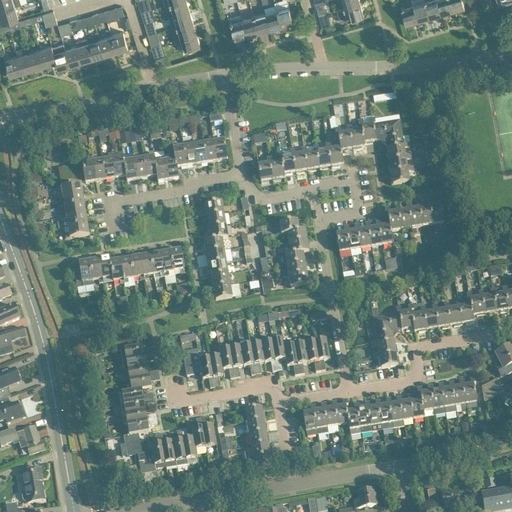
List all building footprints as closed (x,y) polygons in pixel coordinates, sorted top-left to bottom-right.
[(20,0),(0,0),(0,11),(15,7),(22,5),(20,0)] [(50,9),(47,0),(41,0),(44,10),(50,9)] [(152,9),(149,0),(141,0),(137,1),(141,13),(152,9)] [(189,10),(186,0),(182,0),(169,4),(170,6),(167,7),(169,16),(173,15),(189,10)] [(360,4),(359,0),(341,0),(343,6),(342,6),(343,8),(360,4)] [(441,14),(436,0),(428,0),(426,1),(426,0),(424,1),(429,18),(441,14)] [(452,11),(449,0),(436,0),(441,14),(452,11)] [(464,7),(462,0),(449,0),(452,11),(464,7)] [(278,1),(275,2),(277,9),(281,26),(293,23),(288,2),(279,4),(278,1)] [(429,18),(424,1),(422,1),(423,2),(413,5),(418,21),(429,18)] [(364,16),(360,4),(343,8),(343,10),(345,10),(347,20),(364,16)] [(418,21),(413,5),(403,8),(403,7),(401,7),(406,24),(418,21)] [(235,8),(237,14),(246,11),(244,6),(235,8)] [(19,18),(15,7),(0,11),(0,16),(2,23),(19,18)] [(116,8),(104,12),(107,20),(118,17),(116,8)] [(156,21),(152,9),(141,13),(144,24),(153,22),(156,21)] [(281,26),(277,9),(275,10),(275,11),(265,13),(270,29),(281,26)] [(193,22),(189,10),(173,15),(176,25),(175,25),(176,27),(193,22)] [(42,14),(46,27),(57,23),(53,11),(42,14)] [(107,20),(104,12),(93,15),(95,24),(107,20)] [(270,29),(265,13),(255,16),(255,15),(253,15),(258,33),(270,29)] [(331,25),(327,13),(318,15),(322,27),(331,25)] [(95,24),(93,15),(81,19),(84,27),(95,24)] [(246,36),(242,20),(241,15),(229,18),(234,39),(246,36)] [(258,33),(253,15),(252,16),(252,17),(242,20),(246,36),(258,33)] [(84,27),(81,19),(70,22),(72,31),(79,29),(84,27)] [(72,31),(70,22),(58,26),(61,34),(61,36),(73,33),(72,31)] [(157,33),(153,22),(144,24),(148,36),(157,33)] [(196,33),(193,22),(176,27),(177,29),(180,38),(196,33)] [(0,33),(9,30),(7,25),(0,27),(0,33)] [(123,32),(111,36),(116,52),(128,48),(123,32)] [(157,34),(157,33),(148,36),(151,47),(160,44),(159,41),(164,40),(161,33),(157,34)] [(200,45),(196,33),(180,38),(183,48),(182,48),(183,51),(200,45)] [(116,52),(111,36),(100,39),(105,55),(116,52)] [(105,55),(100,39),(88,42),(93,59),(105,55)] [(93,59),(88,42),(77,46),(82,62),(93,59)] [(70,66),(65,49),(64,44),(52,48),(54,53),(57,62),(56,62),(58,69),(70,66)] [(164,56),(160,44),(151,47),(155,59),(156,62),(155,63),(156,68),(167,65),(164,56)] [(57,62),(54,53),(52,48),(52,46),(40,49),(45,65),(56,62),(57,62)] [(82,62),(77,46),(65,49),(70,66),(82,62)] [(45,65),(40,49),(29,53),(33,69),(45,65)] [(33,69),(29,53),(17,56),(22,72),(33,69)] [(22,72),(17,56),(5,60),(10,76),(22,72)] [(209,117),(210,123),(222,121),(221,115),(209,117)] [(383,144),(400,121),(399,116),(375,120),(375,125),(373,125),(376,142),(379,141),(383,144)] [(361,127),(362,131),(364,145),(365,145),(372,144),(372,143),(376,142),(373,125),(375,125),(375,120),(370,120),(371,126),(364,127),(361,127)] [(404,145),(400,121),(383,144),(387,147),(387,150),(404,148),(404,145)] [(350,133),(352,133),(352,127),(347,128),(347,133),(341,135),(338,135),(339,144),(342,156),(350,155),(349,150),(353,150),(350,133)] [(365,148),(365,145),(364,145),(362,131),(352,133),(350,133),(353,150),(353,151),(361,150),(361,148),(365,148)] [(119,133),(109,134),(110,142),(120,141),(119,135),(119,133)] [(129,133),(120,134),(120,135),(121,143),(130,141),(129,133)] [(227,161),(224,141),(218,142),(217,138),(213,139),(217,162),(227,161)] [(217,162),(213,139),(209,139),(209,143),(204,144),(207,164),(217,162)] [(207,164),(204,144),(198,145),(197,141),(193,142),(197,166),(207,164)] [(197,166),(193,142),(189,143),(189,147),(184,148),(187,167),(197,166)] [(339,144),(330,145),(331,150),(329,151),(331,168),(331,169),(340,168),(340,166),(344,166),(342,156),(339,144)] [(187,167),(184,148),(178,149),(177,145),(172,145),(175,160),(177,169),(187,167)] [(331,168),(329,151),(331,150),(330,145),(325,146),(326,151),(319,152),(317,153),(320,169),(319,170),(320,171),(328,170),(328,168),(331,168)] [(406,160),(406,157),(405,150),(410,149),(409,145),(404,145),(404,148),(387,150),(388,154),(386,154),(388,163),(389,162),(406,160)] [(320,169),(317,153),(319,152),(318,147),(313,148),(314,153),(307,154),(305,155),(308,171),(307,171),(308,173),(316,172),(316,170),(319,170),(320,169)] [(308,171),(305,155),(307,154),(306,149),(302,150),(302,155),(295,156),(293,157),(296,173),(296,175),(304,174),(304,172),(307,171),(308,171)] [(63,151),(60,155),(66,160),(69,156),(63,151)] [(295,156),(295,151),(290,152),(291,157),(284,158),(281,159),(282,163),(282,162),(284,177),(285,177),(292,176),(292,174),(296,173),(293,157),(295,156)] [(158,177),(155,164),(154,153),(149,154),(150,158),(144,159),(147,179),(157,177),(158,177)] [(126,177),(123,158),(123,154),(113,155),(116,179),(126,177)] [(116,179),(113,155),(108,156),(109,160),(103,161),(106,181),(116,179)] [(147,179),(144,159),(138,160),(137,156),(133,157),(137,181),(147,179)] [(408,171),(408,169),(406,162),(412,161),(411,156),(406,157),(406,160),(389,162),(390,166),(388,166),(390,175),(391,174),(408,171)] [(137,181),(133,157),(123,158),(126,177),(127,182),(137,181)] [(179,180),(177,169),(175,160),(169,161),(169,157),(165,158),(169,181),(179,180)] [(106,181),(103,161),(97,162),(96,158),(92,159),(96,182),(106,181)] [(169,181),(165,158),(160,159),(161,163),(155,164),(158,177),(157,177),(158,183),(169,181)] [(96,182),(92,159),(88,159),(89,164),(83,165),(86,180),(85,180),(86,184),(96,182)] [(273,181),(270,164),(272,164),(271,159),(267,159),(268,165),(258,166),(261,185),(269,183),(269,182),(273,181)] [(282,162),(282,163),(272,164),(270,164),(273,181),(273,183),(281,181),(281,180),(285,179),(285,177),(284,177),(282,162)] [(85,180),(86,180),(83,165),(58,169),(61,188),(80,185),(79,181),(85,180)] [(413,168),(408,169),(408,171),(391,174),(392,178),(390,178),(392,186),(410,183),(408,174),(414,173),(413,168)] [(82,195),(81,185),(80,185),(61,188),(57,189),(59,199),(82,195)] [(84,205),(82,195),(59,199),(60,203),(64,203),(65,208),(84,205)] [(439,206),(433,207),(430,207),(434,225),(444,224),(441,206),(443,205),(442,200),(438,200),(439,206)] [(434,225),(430,207),(433,207),(432,201),(427,202),(428,208),(422,209),(420,209),(423,227),(434,225)] [(206,218),(224,215),(222,203),(204,206),(205,214),(207,214),(207,218),(206,218)] [(423,227),(420,209),(422,209),(421,203),(416,204),(417,209),(412,210),(409,211),(412,229),(423,227)] [(62,205),(47,207),(48,213),(63,211),(62,205)] [(86,216),(84,205),(65,208),(66,215),(61,215),(62,219),(86,216)] [(412,229),(409,211),(412,210),(411,205),(406,206),(407,211),(401,212),(399,213),(402,231),(412,229)] [(388,214),(388,215),(390,226),(391,232),(402,231),(399,213),(401,212),(400,207),(395,208),(396,213),(390,214),(388,214)] [(43,213),(33,215),(34,221),(44,219),(43,213)] [(226,227),(224,215),(206,218),(207,226),(209,226),(209,229),(208,230),(226,227)] [(87,225),(86,216),(62,219),(64,229),(68,229),(87,225)] [(298,221),(280,225),(282,236),(287,235),(287,234),(300,232),(299,232),(298,221)] [(382,246),(379,228),(382,228),(381,222),(376,223),(377,228),(371,230),(369,230),(372,248),(382,246)] [(372,248),(369,230),(371,230),(370,224),(365,225),(366,230),(360,231),(358,232),(361,250),(372,248)] [(44,225),(35,227),(36,234),(45,232),(44,225)] [(89,236),(87,225),(68,229),(69,235),(65,235),(66,240),(89,236)] [(361,250),(358,232),(360,231),(359,226),(354,227),(355,232),(350,233),(347,233),(350,252),(361,250)] [(393,244),(391,232),(390,226),(382,228),(379,228),(382,246),(393,244)] [(228,239),(226,227),(208,230),(209,238),(211,238),(211,241),(212,242),(222,240),(228,239)] [(350,252),(347,233),(350,233),(349,228),(344,228),(345,234),(336,235),(340,253),(350,252)] [(305,231),(299,232),(300,232),(287,234),(287,235),(289,245),(307,242),(305,231)] [(431,237),(431,246),(441,246),(441,237),(431,237)] [(224,252),(222,240),(212,242),(211,241),(204,243),(205,251),(207,250),(207,254),(206,254),(206,255),(224,252)] [(309,253),(307,242),(289,245),(291,255),(291,256),(303,254),(309,253)] [(185,275),(181,251),(171,253),(175,276),(181,275),(182,276),(184,275),(185,275)] [(226,263),(224,252),(206,255),(207,263),(209,262),(210,266),(208,266),(226,263)] [(175,276),(171,253),(161,254),(165,278),(166,278),(168,278),(169,277),(175,276)] [(165,278),(161,254),(151,256),(154,275),(155,280),(165,278)] [(305,264),(303,254),(291,256),(291,255),(285,256),(287,267),(305,264)] [(154,275),(151,256),(141,258),(145,281),(149,281),(148,276),(154,275)] [(145,281),(141,258),(131,259),(134,279),(140,278),(140,282),(145,281)] [(110,263),(111,263),(110,259),(100,260),(103,284),(113,283),(113,282),(110,263)] [(134,279),(131,259),(121,261),(125,285),(129,284),(128,280),(134,279)] [(103,284),(100,260),(90,262),(93,282),(99,281),(99,285),(103,284)] [(125,285),(121,261),(111,263),(110,263),(113,282),(120,281),(120,286),(125,285)] [(93,282),(90,262),(79,264),(82,277),(76,278),(77,289),(93,286),(93,282)] [(228,275),(226,263),(208,266),(209,274),(211,274),(212,278),(210,278),(228,275)] [(307,275),(305,264),(287,267),(289,278),(307,275)] [(230,287),(228,275),(210,278),(211,286),(213,286),(214,289),(212,290),(230,287)] [(309,286),(307,275),(289,278),(291,289),(309,286)] [(262,282),(264,296),(272,295),(272,290),(274,290),(273,280),(262,282)] [(7,286),(0,288),(0,300),(11,296),(7,286)] [(233,299),(230,287),(212,290),(214,298),(215,298),(216,302),(233,299)] [(511,293),(508,294),(507,288),(502,289),(503,295),(505,294),(508,311),(509,311),(511,310),(511,293)] [(508,311),(505,294),(503,295),(496,296),(495,290),(490,291),(491,297),(494,296),(497,313),(500,312),(501,314),(509,312),(509,311),(508,311)] [(497,313),(494,296),(491,297),(484,298),(483,292),(479,293),(479,299),(482,298),(485,315),(488,314),(489,316),(497,314),(497,313)] [(482,298),(479,299),(472,300),(471,294),(467,295),(468,301),(470,301),(471,306),(473,317),(477,316),(477,318),(485,316),(485,315),(482,298)] [(474,324),(473,317),(471,306),(462,308),(461,302),(456,303),(457,309),(459,308),(462,325),(466,324),(466,326),(474,324)] [(462,325),(459,308),(457,309),(450,310),(449,305),(444,305),(445,311),(447,310),(450,327),(454,326),(454,328),(463,326),(462,325)] [(0,335),(5,334),(3,327),(15,322),(20,319),(15,307),(10,309),(0,313),(0,335)] [(447,310),(445,311),(438,312),(437,307),(432,307),(433,313),(436,312),(438,329),(439,329),(442,328),(442,330),(451,328),(450,327),(447,310)] [(436,312),(433,313),(426,314),(425,308),(420,309),(421,315),(424,314),(427,331),(430,330),(431,332),(439,330),(439,329),(438,329),(436,312)] [(411,312),(409,313),(402,314),(401,309),(396,309),(397,315),(399,314),(402,331),(406,331),(406,332),(414,331),(412,316),(411,313),(411,312)] [(313,322),(327,320),(326,313),(311,315),(313,322)] [(402,331),(399,314),(397,315),(373,319),(396,336),(399,332),(402,331)] [(421,315),(412,316),(414,331),(414,333),(419,332),(419,334),(427,333),(427,331),(424,314),(421,315)] [(394,339),(396,336),(373,319),(377,343),(377,346),(394,342),(394,339)] [(0,357),(14,353),(12,348),(11,343),(20,340),(26,338),(23,328),(18,330),(5,334),(0,335),(0,357)] [(309,364),(305,345),(305,340),(294,342),(295,347),(300,376),(305,375),(303,365),(309,364)] [(286,361),(284,349),(285,349),(283,341),(273,343),(278,372),(282,371),(281,362),(286,361)] [(330,361),(328,349),(327,341),(316,343),(321,372),(326,372),(324,362),(330,361)] [(395,346),(394,342),(377,346),(377,343),(372,344),(372,349),(378,348),(379,355),(379,358),(396,355),(398,355),(396,346),(395,346)] [(278,372),(273,343),(262,345),(265,364),(271,363),(273,373),(278,372)] [(321,372),(316,343),(305,345),(309,364),(314,363),(316,373),(321,372)] [(265,364),(262,345),(251,346),(257,376),(261,375),(260,365),(265,364)] [(156,356),(155,351),(145,352),(144,346),(121,351),(123,362),(156,356)] [(257,376),(251,346),(241,348),(244,368),(250,367),(252,377),(257,376)] [(300,376),(295,347),(285,349),(284,349),(286,361),(287,368),(293,367),(295,377),(300,376)] [(496,355),(501,365),(496,367),(502,378),(511,372),(511,347),(496,355)] [(244,368),(241,348),(230,350),(235,379),(240,379),(239,369),(244,368)] [(202,375),(200,362),(198,350),(182,353),(183,358),(187,378),(202,375)] [(235,379),(230,350),(219,352),(220,358),(221,358),(223,371),(229,370),(230,380),(235,379)] [(397,358),(396,355),(379,358),(379,355),(374,356),(375,361),(380,360),(382,369),(400,366),(398,358),(397,358)] [(147,362),(156,361),(156,356),(123,362),(124,372),(148,368),(147,362)] [(224,377),(223,371),(221,358),(220,358),(210,360),(215,389),(220,388),(218,378),(224,377)] [(210,360),(200,362),(202,375),(203,381),(209,380),(210,390),(215,389),(210,360)] [(159,377),(158,372),(148,373),(148,368),(124,372),(126,383),(130,382),(159,377)] [(21,383),(19,378),(20,376),(18,372),(16,371),(16,370),(0,376),(0,401),(8,399),(11,397),(7,388),(21,383)] [(150,383),(160,382),(159,377),(130,382),(132,392),(142,391),(151,389),(150,383)] [(476,385),(475,380),(470,380),(471,386),(465,387),(463,387),(466,405),(477,403),(474,386),(476,385)] [(483,396),(496,389),(500,387),(497,380),(482,388),(483,396)] [(466,405),(463,387),(465,387),(464,381),(459,382),(460,388),(455,389),(452,389),(455,407),(460,406),(462,415),(467,414),(466,405)] [(456,413),(455,407),(452,389),(455,389),(454,383),(449,384),(450,389),(444,390),(442,391),(446,415),(456,413)] [(446,415),(442,391),(444,390),(443,385),(438,386),(439,391),(433,392),(431,393),(434,411),(435,417),(446,415)] [(423,394),(420,395),(421,400),(423,412),(424,412),(434,411),(431,393),(433,392),(432,387),(428,388),(428,393),(423,394)] [(500,387),(496,389),(483,396),(485,403),(504,393),(500,387)] [(143,396),(142,391),(132,392),(122,394),(118,394),(120,405),(153,399),(152,395),(143,396)] [(414,420),(411,402),(413,402),(412,396),(407,397),(408,403),(402,404),(400,404),(403,422),(414,420)] [(403,422),(400,404),(402,404),(401,398),(397,399),(398,404),(392,405),(389,406),(393,430),(404,428),(403,422)] [(21,413),(18,405),(11,408),(11,407),(8,399),(0,401),(0,424),(5,423),(7,426),(26,419),(23,412),(21,413)] [(154,404),(153,399),(120,405),(122,416),(125,415),(145,412),(144,406),(154,404)] [(393,430),(389,406),(392,405),(391,400),(386,401),(387,406),(381,407),(379,407),(382,426),(383,432),(393,430)] [(421,400),(413,402),(411,402),(414,420),(425,418),(424,412),(423,412),(421,400)] [(349,425),(347,413),(346,407),(348,407),(347,401),(342,402),(343,407),(338,408),(338,409),(335,409),(338,427),(349,425)] [(382,426),(379,407),(381,407),(380,402),(375,402),(376,408),(370,409),(368,409),(371,427),(382,426)] [(338,427),(335,409),(338,409),(338,408),(337,403),(332,404),(333,409),(327,410),(327,411),(325,411),(328,429),(338,427)] [(368,409),(370,409),(369,403),(365,404),(366,410),(360,411),(357,411),(360,429),(361,435),(372,433),(371,428),(371,427),(368,409)] [(328,429),(325,411),(327,411),(327,410),(326,405),(321,405),(322,411),(316,412),(314,413),(318,436),(329,435),(328,429)] [(360,429),(357,411),(360,411),(359,405),(354,406),(355,411),(347,413),(349,425),(350,431),(351,437),(361,435),(360,429)] [(318,436),(314,413),(316,412),(315,406),(310,407),(311,413),(303,414),(306,432),(307,438),(318,436)] [(262,409),(245,412),(247,424),(264,421),(266,421),(264,413),(263,413),(262,409)] [(145,412),(125,415),(122,416),(124,426),(127,425),(157,420),(156,416),(146,417),(145,412)] [(206,449),(201,419),(196,420),(198,430),(192,431),(193,440),(194,440),(195,450),(196,450),(206,449)] [(217,447),(214,427),(208,428),(206,419),(201,419),(206,449),(217,447)] [(158,425),(157,420),(127,425),(129,436),(139,435),(149,433),(148,427),(158,425)] [(265,425),(264,421),(247,424),(249,436),(266,433),(268,433),(266,424),(265,425)] [(482,424),(470,426),(471,433),(484,431),(482,424)] [(35,428),(23,432),(26,441),(19,444),(21,450),(27,448),(30,456),(45,451),(42,443),(38,444),(37,441),(39,440),(35,428)] [(0,436),(0,446),(1,448),(19,441),(15,431),(0,436)] [(194,440),(193,440),(188,441),(186,431),(181,432),(187,465),(198,463),(196,450),(195,450),(194,440)] [(187,465),(181,432),(177,433),(178,443),(173,443),(176,463),(177,467),(187,465)] [(267,437),(266,433),(249,436),(251,447),(268,445),(270,445),(268,436),(267,437)] [(142,454),(139,435),(129,436),(124,437),(127,457),(138,455),(142,455),(142,454)] [(166,468),(160,435),(156,436),(157,446),(151,447),(152,453),(156,472),(156,470),(166,468)] [(176,463),(173,443),(167,444),(165,435),(160,435),(166,468),(177,467),(176,463)] [(406,444),(413,443),(412,435),(405,436),(406,444)] [(404,438),(392,441),(393,447),(406,444),(404,438)] [(269,448),(268,445),(251,447),(253,459),(270,456),(270,457),(272,456),(270,448),(269,448)] [(156,472),(152,453),(142,454),(142,455),(138,455),(141,475),(142,481),(156,479),(155,473),(156,472)] [(271,460),(270,457),(270,456),(253,459),(256,471),(274,468),(272,460),(271,460)] [(41,479),(42,479),(41,469),(22,473),(26,494),(24,494),(22,496),(23,501),(25,502),(27,502),(27,505),(45,502),(41,479)] [(438,511),(451,511),(451,509),(460,508),(458,492),(442,495),(442,496),(436,497),(435,490),(427,492),(430,505),(443,503),(444,510),(438,511)] [(511,490),(502,492),(505,511),(507,511),(511,511),(511,490)] [(375,492),(359,495),(360,502),(354,503),(355,510),(377,507),(375,492)] [(505,511),(502,492),(492,494),(494,511),(505,511)] [(494,511),(492,494),(482,496),(484,511),(494,511)] [(325,511),(324,500),(316,501),(317,511),(325,511)]
